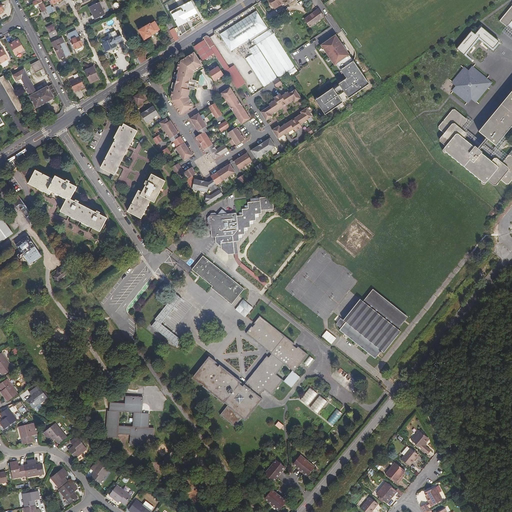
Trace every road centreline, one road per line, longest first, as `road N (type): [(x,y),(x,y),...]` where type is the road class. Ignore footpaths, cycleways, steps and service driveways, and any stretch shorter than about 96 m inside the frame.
road 1 (unclassified): [(301,511),(511,254)]
road 2 (unclassified): [(56,126),(153,265)]
road 3 (residential): [(269,130),(208,169),(176,122)]
road 4 (secondary): [(144,68),(252,0)]
